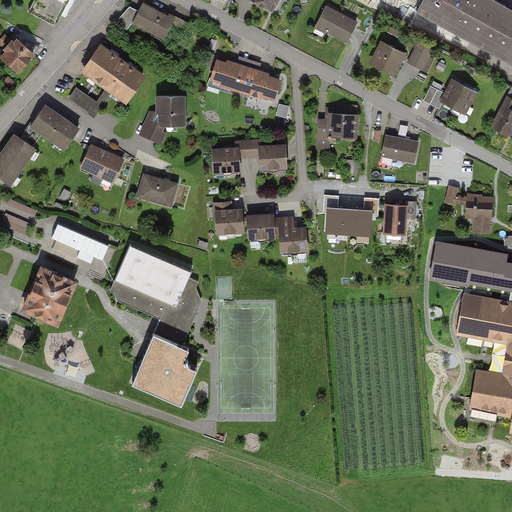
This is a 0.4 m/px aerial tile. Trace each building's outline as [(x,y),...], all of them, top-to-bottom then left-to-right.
[(67,1),(64,0),(34,0),(28,13),(54,25),(67,1)] [(280,0),(251,0),(250,1),(272,12),(273,13),(280,0)] [(511,12),(490,0),(425,0),(419,12),(511,63),(511,12)] [(180,21),(142,3),(131,25),(170,43),(174,36),(181,39),(188,24),(180,21)] [(358,22),(327,7),(316,29),(347,44),(351,36),(358,22)] [(408,34),(391,26),(388,32),(405,40),(408,34)] [(24,45),(18,40),(14,43),(12,41),(5,49),(7,51),(2,57),(19,71),(40,47),(28,40),(24,45)] [(406,54),(380,40),(368,64),(394,78),(406,54)] [(146,76),(101,44),(81,73),(125,105),(146,76)] [(434,58),(415,49),(408,62),(417,67),(427,72),(434,58)] [(282,77),(217,58),(210,83),(259,98),(274,103),(282,77)] [(474,94),(453,83),(447,95),(443,102),(464,114),(474,94)] [(96,116),(111,96),(104,91),(98,100),(78,85),(70,97),(96,116)] [(447,95),(431,86),(423,101),(430,104),(439,109),(443,102),(447,95)] [(185,95),(156,97),(156,112),(150,109),(139,135),(161,144),(169,126),(186,125),(185,95)] [(511,99),(507,97),(492,127),(511,137),(511,134),(511,99)] [(80,128),(45,103),(29,126),(65,150),(80,128)] [(358,109),(327,108),(327,120),(323,120),(318,120),(317,148),(330,148),(330,137),(357,138),(358,109)] [(36,149),(15,133),(0,153),(0,176),(10,184),(36,149)] [(392,137),(386,135),(381,157),(415,164),(419,142),(392,137)] [(240,146),(208,148),(210,175),(240,173),(239,160),(258,159),(259,173),(288,171),(287,152),(286,144),(259,146),(258,140),(239,141),(240,146)] [(125,159),(91,142),(80,166),(114,182),(125,159)] [(179,181),(142,171),(135,196),(172,206),(179,181)] [(458,189),(450,186),(446,202),(454,204),(458,189)] [(482,196),(468,195),(466,216),(475,216),(474,231),(489,232),(490,220),(490,218),(491,218),(493,198),(482,198),(482,196)] [(339,197),(325,196),(324,213),(327,213),(326,234),(329,234),(329,238),(345,239),(345,236),(357,237),(357,244),(369,244),(369,238),(372,238),(373,217),(378,217),(379,200),(365,199),(364,210),(339,208),(339,197)] [(232,202),(215,203),(216,236),(245,234),(244,226),(247,226),(248,241),(276,239),(276,237),(279,236),(281,254),(308,253),(306,227),(295,228),(294,216),(274,218),(274,215),(243,217),(243,209),(233,210),(232,202)] [(406,206),(386,204),(385,232),(405,233),(406,206)] [(2,223),(27,233),(32,221),(7,211),(2,223)] [(192,270),(126,243),(105,293),(162,317),(157,331),(150,330),(126,383),(182,407),(199,367),(190,362),(188,355),(190,351),(192,347),(187,342),(198,314),(203,300),(195,289),(198,280),(190,277),(192,270)] [(506,256),(438,244),(432,276),(468,283),(468,279),(511,288),(511,287),(511,264),(505,263),(506,256)] [(77,284),(41,269),(23,312),(35,317),(59,327),(77,284)] [(509,303),(465,295),(458,333),(510,342),(504,375),(478,371),(470,416),(496,421),(498,412),(511,414),(511,287),(511,288),(509,303)] [(24,347),(27,337),(13,333),(10,343),(24,347)]
